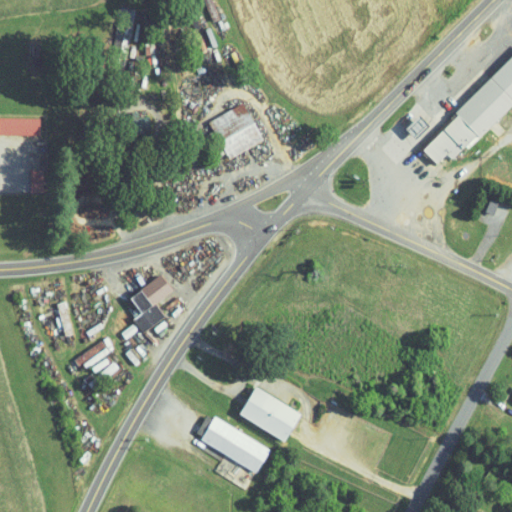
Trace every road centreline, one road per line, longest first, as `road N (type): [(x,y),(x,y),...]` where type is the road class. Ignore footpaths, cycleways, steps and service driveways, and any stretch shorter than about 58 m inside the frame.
road 1 (primary): [(85,511),(160,374),(262,236)]
road 2 (primary): [(329,163),(494,0)]
road 3 (secondary): [(511,288),(303,190)]
road 4 (residential): [(511,321),(411,511)]
road 5 (secondary): [(203,224),(97,257),(0,268)]
